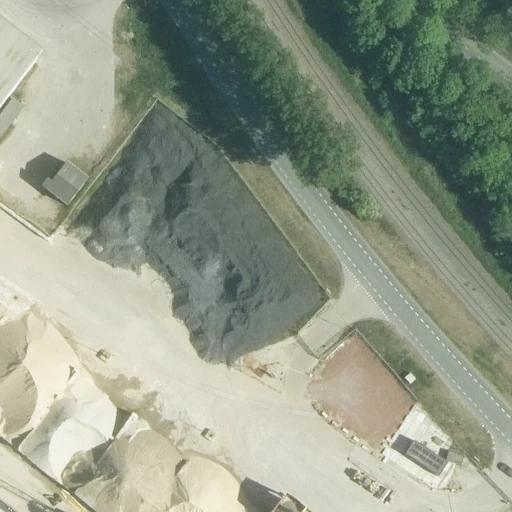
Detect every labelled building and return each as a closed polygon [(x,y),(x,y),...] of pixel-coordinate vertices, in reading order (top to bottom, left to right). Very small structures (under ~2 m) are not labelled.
[(0,108),(40,56),(0,25),(0,108)] [(0,116),(0,138),(23,109),(12,101),(0,116)] [(45,192),(66,207),(86,181),(66,165),(45,192)] [(60,238),(75,249),(86,234),(71,223),(60,238)] [(424,482),(443,455),(405,427),(385,454),(424,482)] [(452,489),(459,465),(441,460),(434,483),(452,489)]
